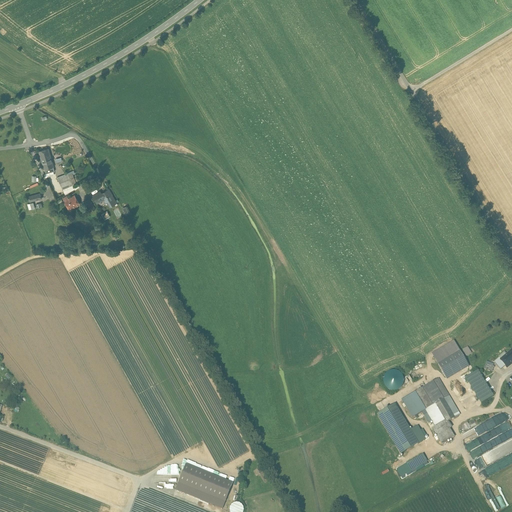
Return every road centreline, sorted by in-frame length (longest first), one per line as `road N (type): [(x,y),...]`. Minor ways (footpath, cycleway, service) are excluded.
road 1 (tertiary): [(18,104),(139,44),(199,0)]
road 2 (track): [(413,90),(511,254)]
